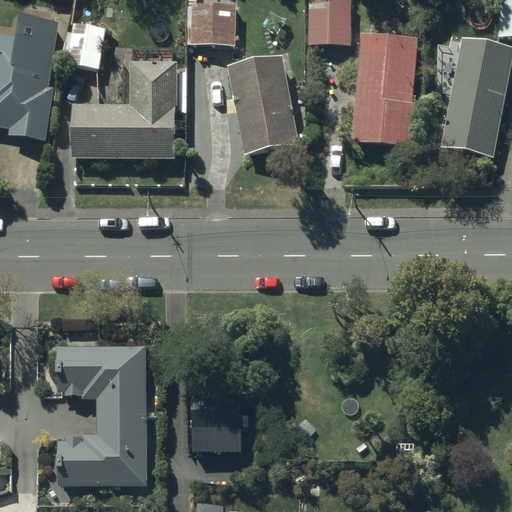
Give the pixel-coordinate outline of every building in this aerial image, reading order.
[(511,1),(500,1),(500,43),(511,42),(511,1)] [(350,4),(309,4),(309,50),(351,50),(350,4)] [(192,7),(190,51),(236,53),(237,9),(192,7)] [(0,133),(10,135),(9,141),(46,146),(54,95),(49,95),(59,29),(21,24),(18,43),(0,39),(0,133)] [(73,28),(65,67),(99,74),(107,35),(73,28)] [(419,45),(361,41),(353,148),(414,152),(417,111),(414,111),(419,45)] [(511,70),(511,54),(463,45),(441,153),(493,163),(511,70)] [(123,111),(74,111),(73,163),(176,166),(179,68),(172,68),(172,55),(124,54),(123,111)] [(284,63),(228,74),(246,162),(301,152),(284,63)] [(59,447),(59,494),(148,492),(147,447),(156,447),(156,428),(147,428),(146,424),(158,424),(158,395),(146,395),(148,355),(59,354),(59,398),(66,398),(66,402),(81,402),(81,406),(97,406),(97,440),(84,440),(84,442),(66,442),(66,447),(59,447)] [(193,401),(194,459),(243,458),(241,400),(193,401)]
